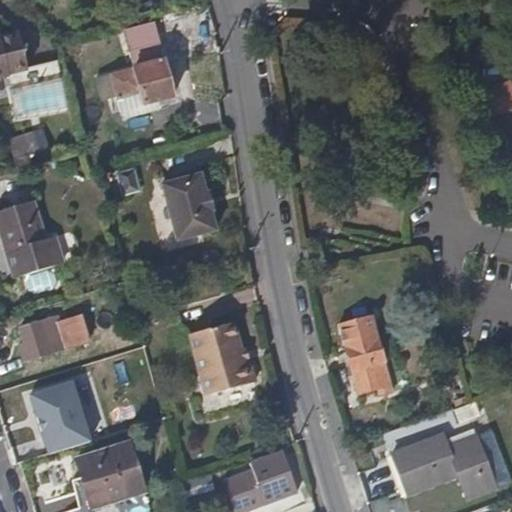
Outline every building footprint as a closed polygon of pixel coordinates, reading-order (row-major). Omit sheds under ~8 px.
[(158,48),(153,27),(122,36),(130,68),(151,62),(149,52),(158,48)] [(25,74),(17,38),(0,41),(0,82),(6,81),(6,79),(25,74)] [(171,100),(161,65),(109,79),(114,101),(138,94),(142,108),(171,100)] [(496,117),(511,110),(511,78),(485,89),(496,117)] [(61,83),(12,89),(16,118),(65,113),(61,83)] [(21,151),(43,144),(39,133),(6,142),(14,170),(26,166),(21,151)] [(48,161),(43,144),(21,151),(26,166),(27,168),(48,161)] [(214,210),(208,192),(205,193),(199,174),(160,188),(178,242),(217,230),(211,211),(214,210)] [(45,243),(34,204),(0,212),(0,235),(12,278),(59,265),(53,242),(45,243)] [(318,267),(315,249),(300,252),(304,270),(318,267)] [(132,320),(128,307),(112,312),(115,324),(132,320)] [(396,390),(377,316),(340,325),(359,399),(396,390)] [(65,352),(56,320),(19,330),(29,363),(65,352)] [(255,383),(248,360),(244,362),(240,351),(231,324),(189,337),(208,398),(255,383)] [(53,397),(46,377),(34,381),(44,413),(68,405),(65,392),(53,397)] [(163,424),(155,392),(137,397),(146,429),(163,424)] [(493,490),(475,442),(473,439),(445,449),(440,437),(389,456),(405,496),(454,479),(463,501),(493,490)] [(125,511),(146,506),(127,446),(75,462),(88,511),(125,511)] [(232,511),(254,511),(298,493),(281,455),(251,468),(253,473),(222,487),(232,511)] [(385,463),(360,471),(367,496),(392,489),(385,463)] [(407,511),(401,493),(369,503),(371,511),(407,511)]
